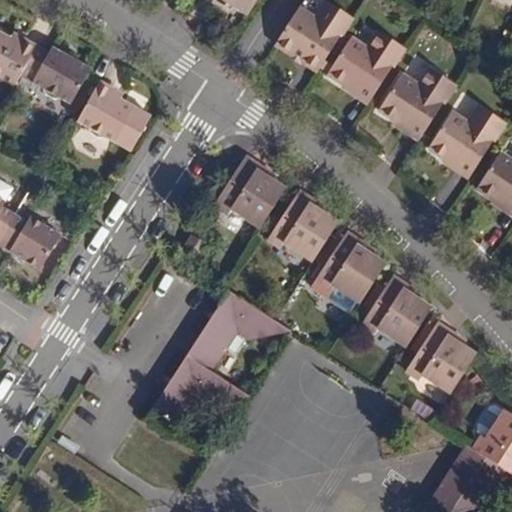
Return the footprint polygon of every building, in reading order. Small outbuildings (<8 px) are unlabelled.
[(233,4),(226,0),(223,0),(221,4),(230,9),(233,4)] [(250,16),(260,0),(226,0),(233,4),(250,16)] [(302,10),(280,45),(321,72),(324,68),(332,56),(355,21),(329,3),(317,21),(302,10)] [(21,74),(37,44),(21,35),(15,31),(18,26),(2,16),(0,20),(0,84),(2,81),(13,88),(21,74)] [(15,31),(21,35),(24,29),(18,26),(15,31)] [(376,99),(408,51),(381,34),(371,52),(353,41),(340,61),(332,73),(331,76),(350,87),(352,85),(353,84),(376,99)] [(49,51),(37,44),(21,74),(43,87),(42,90),(43,92),(52,99),(61,102),(63,98),(71,103),(91,67),(52,44),(49,51)] [(340,61),(332,56),(324,68),(332,73),(340,61)] [(404,119),(427,135),(459,87),(433,69),(421,87),(405,76),(382,110),(401,123),(404,119)] [(151,118),(121,101),(114,97),(113,96),(117,90),(100,80),(77,120),(89,127),(86,132),(98,140),(103,142),(105,137),(133,152),(151,118)] [(352,85),(350,87),(348,90),(372,106),(376,99),(353,84),(352,85)] [(124,94),(117,90),(113,96),(114,97),(121,101),(124,94)] [(432,151),(451,164),(452,161),(475,177),(508,126),(482,109),(471,127),(455,117),(432,151)] [(423,141),(427,135),(404,119),(401,123),(400,125),(423,141)] [(242,162),(268,178),(272,173),(246,156),(242,162)] [(480,191),(500,204),(501,201),(511,208),(511,162),(503,156),(480,191)] [(471,182),(475,177),(452,161),(451,164),(449,167),(471,182)] [(284,189),(268,178),(242,162),(214,205),(228,215),(231,210),(259,227),(284,189)] [(0,180),(0,198),(6,202),(14,188),(0,180)] [(322,207),(297,190),(294,195),(319,212),(322,207)] [(311,261),(335,222),(319,212),(294,195),(266,238),(279,247),(282,242),(311,261)] [(0,238),(15,214),(3,207),(6,202),(0,198),(0,238)] [(511,208),(501,201),(500,204),(498,206),(511,216),(511,208)] [(15,214),(0,238),(0,246),(41,271),(62,236),(30,217),(27,222),(15,214)] [(373,250),(344,232),(341,237),(347,241),(369,256),(373,250)] [(204,241),(191,233),(181,247),(194,256),(204,241)] [(347,241),(341,237),(340,239),(313,281),(327,290),(330,284),(359,303),(383,265),(369,256),(347,241)] [(388,283),(414,298),(418,292),(392,276),(388,283)] [(404,348),(430,309),(414,298),(388,283),(361,327),(374,335),(377,330),(404,348)] [(279,325),(226,290),(153,403),(159,407),(168,411),(186,408),(192,398),(204,405),(234,398),(236,394),(238,390),(210,373),(234,335),(244,341),(251,339),(252,336),(254,333),(262,337),(273,335),(276,329),(279,325)] [(436,322),(432,327),(433,328),(459,344),(462,340),(436,322)] [(276,329),(273,335),(281,333),(289,331),(279,325),(276,329)] [(433,328),(432,327),(405,371),(417,379),(420,374),(449,393),(474,354),(459,344),(433,328)] [(236,394),(234,398),(240,396),(247,395),(238,390),(236,394)] [(159,407),(153,403),(149,408),(144,416),(168,411),(159,407)] [(482,436),(472,450),(506,472),(511,475),(511,415),(495,404),(490,406),(476,427),(476,432),(482,436)] [(506,472),(472,450),(465,445),(422,511),(429,511),(486,503),(506,472)]
